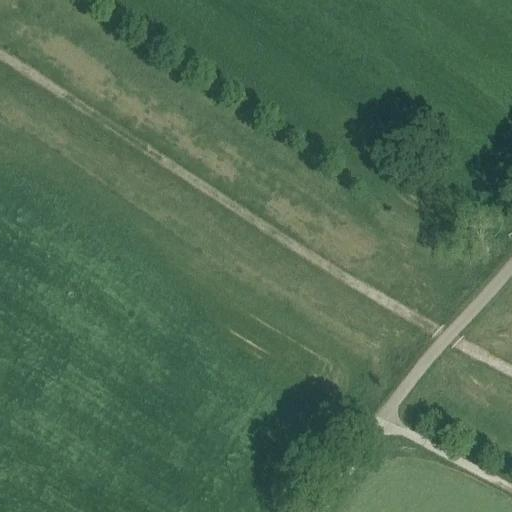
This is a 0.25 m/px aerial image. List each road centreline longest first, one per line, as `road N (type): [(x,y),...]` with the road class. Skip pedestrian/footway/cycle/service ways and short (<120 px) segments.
road 1 (track): [(511,370),(311,257),(0,54)]
road 2 (track): [(511,267),(382,421),(318,511)]
